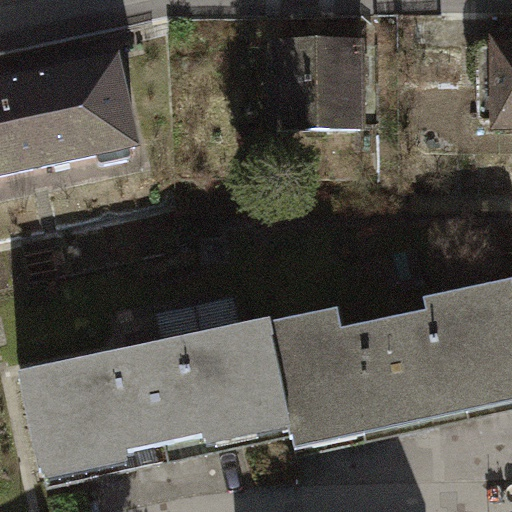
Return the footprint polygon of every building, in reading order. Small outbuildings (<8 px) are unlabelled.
[(392,38),(295,40),(297,135),(395,133),(392,38)] [(511,39),(502,40),(506,133),(511,132),(511,39)] [(153,55),(0,86),(0,183),(1,186),(177,145),(153,55)] [(377,314),(309,325),(340,448),(511,416),(511,290),(460,298),(460,317),(381,328),(377,314)] [(309,325),(61,372),(81,487),(334,433),(309,325)]
